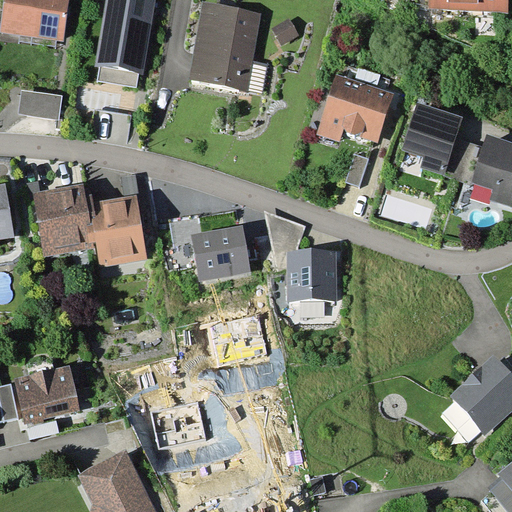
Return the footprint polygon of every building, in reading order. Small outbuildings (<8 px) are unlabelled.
[(70,0),(6,0),(0,42),(63,51),(70,0)] [(151,1),(147,0),(111,0),(99,75),(138,81),(151,1)] [(510,0),(430,0),(430,19),(510,21),(510,0)] [(261,23),(203,13),(190,87),(248,97),(261,23)] [(291,24),(273,33),(281,50),(299,41),(291,24)] [(396,102),(338,82),(320,132),(378,152),(396,102)] [(20,91),(17,115),(58,120),(61,96),(20,91)] [(464,128),(419,113),(403,162),(448,176),(464,128)] [(511,152),(489,147),(476,193),(511,203),(511,152)] [(3,190),(0,190),(0,245),(13,243),(3,190)] [(90,195),(37,203),(45,260),(98,252),(92,212),(90,195)] [(137,205),(92,212),(101,271),(146,264),(137,205)] [(242,233),(194,241),(202,286),(250,278),(242,233)] [(335,260),(288,262),(289,307),(336,305),(335,260)] [(511,385),(494,365),(452,402),(484,439),(511,414),(511,385)] [(71,371),(16,384),(27,428),(81,416),(71,371)] [(10,387),(0,389),(0,422),(17,418),(10,387)] [(154,511),(129,458),(78,482),(92,511),(154,511)] [(511,467),(497,481),(511,498),(511,467)]
